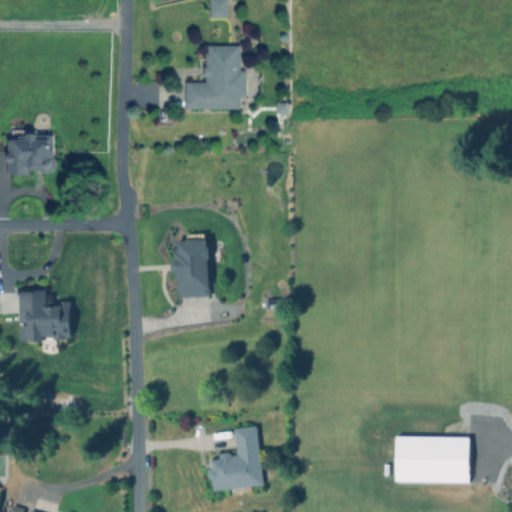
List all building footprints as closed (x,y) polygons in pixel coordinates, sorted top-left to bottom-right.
[(225,0),(226,16),(209,16),(208,0),(225,0)] [(239,44),(239,68),(256,68),(256,93),(245,93),(245,96),(239,96),(239,108),(185,108),(185,81),(204,81),(204,75),(202,76),(202,64),(204,64),(204,51),(206,51),(206,44),(239,44)] [(52,133),(52,156),(54,158),(54,166),(48,172),(40,172),(38,169),(27,169),(27,174),(6,174),(6,138),(9,138),(9,128),(33,128),(37,133),(52,133)] [(203,232),(203,237),(205,237),(206,244),(208,244),(208,256),(206,256),(208,294),(176,296),(175,279),(174,279),(173,269),(170,269),(169,259),(173,259),(172,239),(185,238),(184,237),(186,237),(185,233),(203,232)] [(43,287),(44,300),(67,299),(68,335),(63,335),(63,338),(52,338),(52,343),(37,344),(37,339),(17,339),(16,290),(24,289),(23,288),(43,287)] [(276,297),(277,308),(266,309),(266,308),(263,308),(262,299),(266,299),(266,298),(276,297)] [(254,424),(261,483),(211,489),(210,479),(206,476),(205,470),(208,467),(208,463),(210,463),(209,458),(217,457),(217,455),(220,452),(226,451),(230,454),(230,455),(235,454),(232,427),(254,424)] [(468,436),(394,435),(393,480),(467,482),(468,436)]
